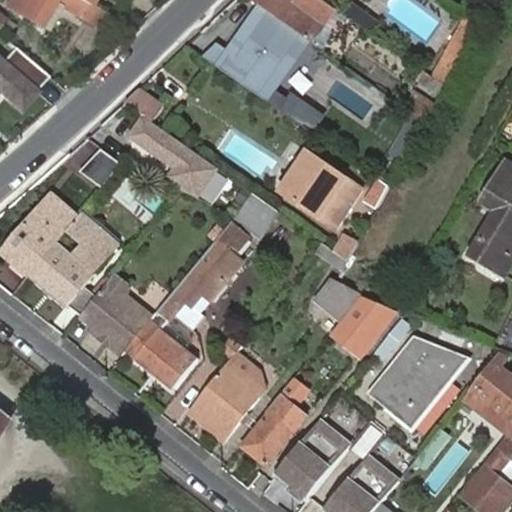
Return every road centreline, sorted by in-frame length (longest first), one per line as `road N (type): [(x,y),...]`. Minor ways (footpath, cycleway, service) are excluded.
road 1 (residential): [(249,511),(0,313)]
road 2 (residential): [(0,183),(198,0)]
